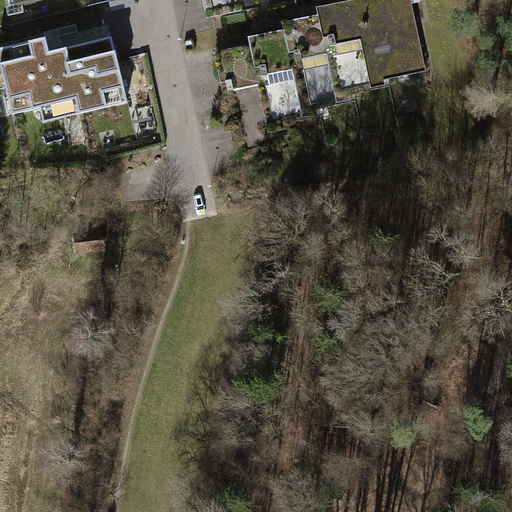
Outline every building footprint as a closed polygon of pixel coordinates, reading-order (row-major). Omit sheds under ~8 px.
[(357,0),(359,6),(337,12),(354,94),(389,87),(388,79),(371,0),(357,0)] [(371,0),(388,79),(424,71),(410,3),(420,1),(419,0),(371,0)] [(325,22),(302,27),(319,109),(356,101),(354,94),(337,12),(324,14),(325,22)] [(43,122),(127,102),(108,22),(0,48),(0,66),(12,114),(40,108),(43,122)] [(291,37),(255,44),(257,52),(262,75),(272,126),(321,116),(319,109),(302,27),(290,29),(291,37)] [(262,75),(257,52),(221,59),(228,91),(234,90),(233,82),(262,75)] [(101,248),(99,233),(78,236),(78,237),(71,238),(73,250),(80,249),(80,250),(101,248)]
